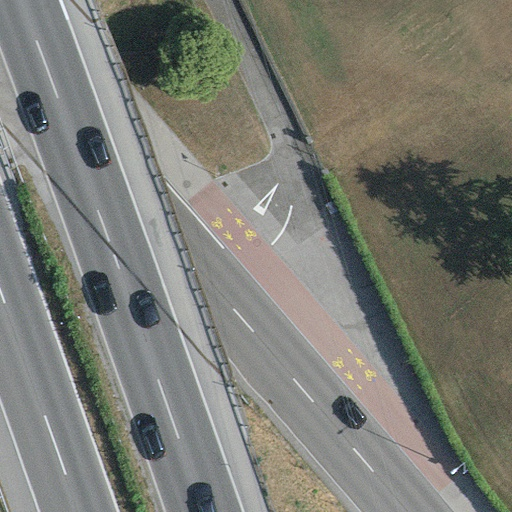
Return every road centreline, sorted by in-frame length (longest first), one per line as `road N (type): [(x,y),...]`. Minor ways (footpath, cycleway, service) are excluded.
road 1 (primary): [(0,57),(407,511)]
road 2 (motorway): [(200,511),(17,0)]
road 3 (motorway): [(0,298),(74,511)]
